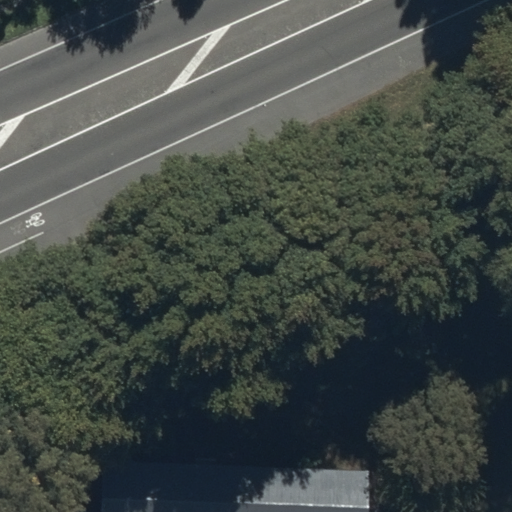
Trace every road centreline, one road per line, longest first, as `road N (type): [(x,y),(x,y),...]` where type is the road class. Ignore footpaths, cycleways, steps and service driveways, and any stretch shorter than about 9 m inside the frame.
road 1 (secondary): [(306,14),(0,204)]
road 2 (secondary): [(0,109),(306,14)]
